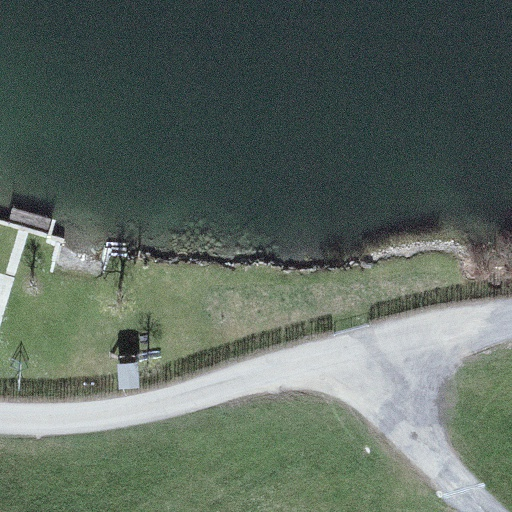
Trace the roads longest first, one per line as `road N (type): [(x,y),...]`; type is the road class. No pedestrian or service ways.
road 1 (track): [(0,416),(43,421),(371,360),(511,318)]
road 2 (track): [(371,360),(424,442),(486,511)]
